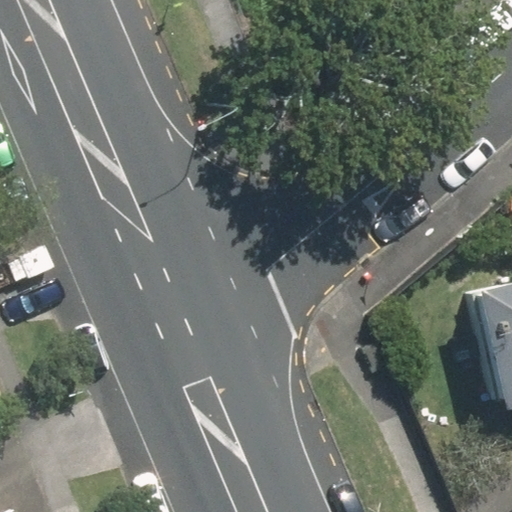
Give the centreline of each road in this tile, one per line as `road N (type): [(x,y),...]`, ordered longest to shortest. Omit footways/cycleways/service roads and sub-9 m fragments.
road 1 (residential): [(511,66),(182,341)]
road 2 (secondary): [(182,341),(36,0)]
road 3 (secondary): [(254,511),(182,341)]
